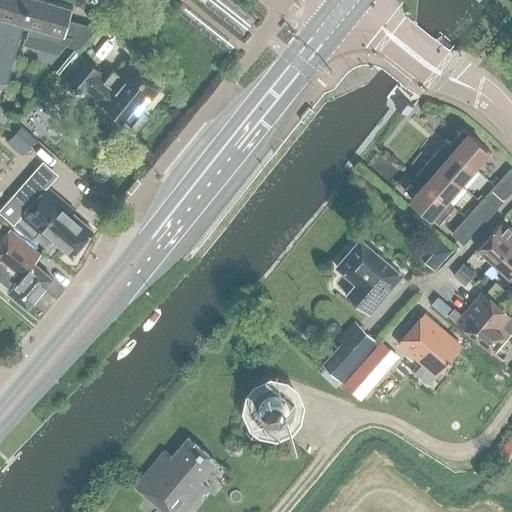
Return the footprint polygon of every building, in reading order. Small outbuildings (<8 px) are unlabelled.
[(59,50),(64,35),(71,7),(46,0),(0,0),(0,83),(7,86),(24,26),(31,28),(27,40),(59,50)] [(85,61),(82,63),(68,80),(82,92),(86,88),(131,126),(142,113),(140,110),(157,90),(128,66),(120,76),(112,70),(103,81),(96,75),(99,72),(85,61)] [(463,129),(449,145),(448,146),(472,167),(476,171),(491,153),(463,129)] [(458,183),(472,167),(448,146),(449,145),(445,142),(430,159),(458,183)] [(444,200),(445,199),(458,183),(430,159),(415,176),(425,184),(444,200)] [(497,184),(503,190),(511,180),(511,171),(510,170),(497,184)] [(444,200),(425,184),(410,200),(439,224),(454,207),(445,199),(444,200)] [(503,190),(497,184),(484,199),(490,204),(503,190)] [(45,188),(20,219),(39,235),(34,240),(46,251),(53,243),(71,259),(92,235),(70,216),(74,212),(45,188)] [(464,220),(470,226),(483,211),(477,206),(464,220)] [(470,226),(464,220),(451,235),(457,240),(470,226)] [(477,249),(493,264),(511,242),(511,230),(502,221),(477,249)] [(0,281),(11,292),(9,295),(27,311),(52,281),(34,266),(40,259),(9,233),(0,243),(0,281)] [(511,275),(511,242),(493,264),(509,279),(511,275)] [(363,243),(338,271),(356,287),(346,298),(368,317),(402,278),(363,243)] [(475,274),(463,264),(458,270),(470,280),(475,274)] [(458,270),(453,276),(465,286),(470,280),(458,270)] [(511,317),(481,292),(469,307),(506,339),(511,332),(511,317)] [(436,298),(430,305),(438,312),(444,305),(436,298)] [(453,308),(447,316),(456,323),(493,355),(506,339),(469,307),(462,316),(453,308)] [(423,316),(398,343),(421,363),(422,361),(436,373),(458,348),(438,332),(440,330),(423,316)] [(360,325),(325,365),(340,378),(375,338),(360,325)] [(365,358),(356,369),(373,384),(383,374),(365,358)] [(258,421),(247,433),(255,441),(266,428),(273,429),(279,428),(285,426),(291,420),(293,412),(293,404),(288,396),(281,391),(273,391),(265,392),(258,399),(255,405),(254,410),(255,414),(258,421)] [(165,452),(136,487),(164,511),(187,511),(208,488),(201,483),(217,464),(188,439),(172,458),(165,452)]
